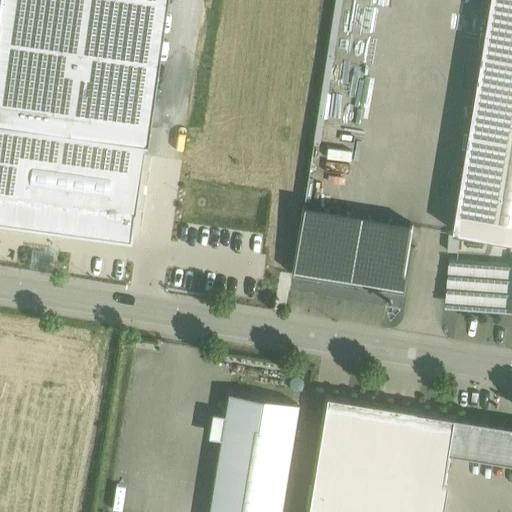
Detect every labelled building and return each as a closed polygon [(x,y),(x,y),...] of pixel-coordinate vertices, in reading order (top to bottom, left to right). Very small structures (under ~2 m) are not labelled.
[(157,0),(0,0),(0,216),(126,233),(157,0)] [(511,0),(492,0),(458,207),(454,231),(511,240),(511,0)] [(414,223),(303,205),(291,273),(403,291),(414,223)] [(511,262),(450,258),(447,298),(511,302),(511,262)] [(279,511),(297,403),(228,391),(208,511),(279,511)] [(454,417),(328,396),(308,511),(438,511),(448,452),(454,417)] [(511,461),(511,426),(454,417),(448,452),(511,461)]
